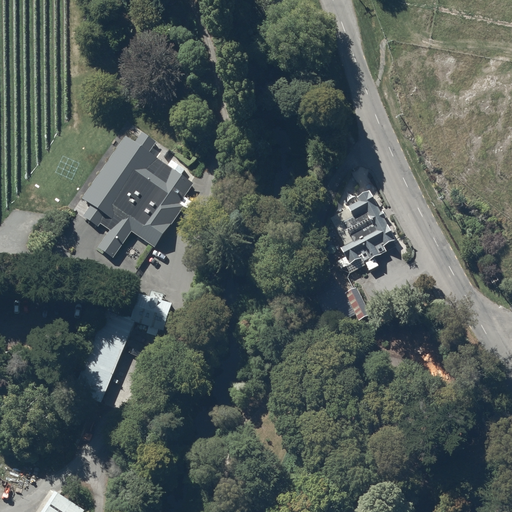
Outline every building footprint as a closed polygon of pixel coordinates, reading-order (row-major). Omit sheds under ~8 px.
[(137,141),(126,134),(84,197),(92,202),(84,215),(99,225),(101,222),(111,228),(99,246),(114,257),(132,230),(155,245),(185,205),(188,207),(194,200),(185,194),(195,181),(182,171),(185,167),(173,158),(168,164),(149,150),(157,140),(144,131),(137,141)] [(380,214),(370,192),(357,199),(359,202),(348,207),(349,209),(329,219),(343,246),(339,248),(344,257),(336,261),(341,271),(346,268),(349,275),(365,267),(364,265),(366,264),(370,271),(378,267),(374,258),(386,252),(383,246),(394,241),(383,219),(385,218),(382,213),(380,214)] [(372,313),(358,285),(346,292),(359,318),(372,313)] [(133,314),(108,306),(84,360),(114,373),(137,320),(165,328),(174,300),(164,297),(166,291),(152,287),(150,294),(140,290),(133,314)] [(83,511),(86,508),(59,490),(44,511),(83,511)]
